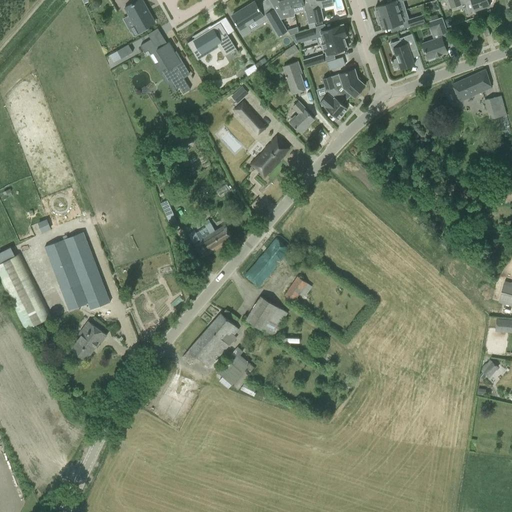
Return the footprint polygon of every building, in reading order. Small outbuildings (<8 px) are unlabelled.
[(129,28),(134,37),(147,29),(146,27),(154,22),(146,7),(145,8),(141,0),(135,4),(134,3),(132,4),(131,4),(124,8),(128,15),(129,15),(134,25),(129,28)] [(292,8),(290,0),(278,0),(281,11),(288,9),(290,17),(294,16),(293,8),(292,8)] [(304,5),(302,0),(290,0),(292,8),(293,8),(304,5)] [(321,9),(323,8),(322,1),(324,0),(323,0),(308,0),(310,6),(314,23),(324,21),(321,9)] [(399,12),(396,0),(375,7),(377,12),(375,13),(377,19),(399,12)] [(471,1),(474,11),(489,6),(487,0),(448,0),(451,8),(471,1)] [(254,1),(232,15),(238,26),(237,26),(242,36),(251,30),(248,25),(263,15),(254,1)] [(314,23),(310,6),(304,8),(308,24),(314,23)] [(274,9),(265,14),(278,37),(288,32),(287,31),(274,9)] [(403,23),(399,12),(377,19),(379,25),(380,24),(382,30),(403,23)] [(425,23),(422,15),(407,20),(410,27),(425,23)] [(447,32),(442,17),(428,22),(431,31),(436,29),(439,35),(447,32)] [(194,39),(187,43),(196,58),(217,45),(219,44),(222,49),(225,53),(235,47),(220,23),(210,29),(209,27),(193,36),(194,39)] [(346,36),(345,33),(347,33),(345,27),(344,28),(343,25),(320,32),(324,43),(345,36),(345,37),(346,36)] [(308,40),(307,37),(315,35),(312,28),(298,33),(290,35),(297,43),(308,40)] [(400,40),(389,44),(393,54),(395,53),(401,69),(412,65),(409,58),(411,57),(409,52),(417,49),(411,34),(403,37),(404,39),(400,41),(400,40)] [(347,49),(345,44),(347,43),(345,37),(345,36),(324,43),(321,44),(323,52),(325,51),(326,55),(347,49)] [(447,53),(441,37),(422,44),(427,60),(429,59),(429,61),(434,59),(434,57),(447,53)] [(150,55),(155,52),(161,61),(163,59),(168,67),(162,71),(169,82),(171,80),(176,89),(179,87),(183,94),(190,89),(183,78),(189,75),(192,79),(193,78),(176,51),(175,52),(169,42),(162,47),(159,42),(154,45),(150,39),(140,46),(144,53),(148,51),(150,55)] [(116,51),(121,59),(132,52),(128,45),(116,51)] [(324,62),(322,55),(303,61),(305,68),(324,62)] [(286,76),(285,76),(286,78),(287,78),(289,85),(302,81),(299,74),(301,74),(297,62),(283,67),(286,76)] [(254,64),(249,67),(253,73),(258,69),(254,64)] [(365,86),(357,79),(354,69),(330,77),(334,89),(345,99),(347,100),(351,95),(354,98),(365,86)] [(452,85),(459,101),(491,87),(485,70),(452,85)] [(341,102),(344,99),(345,99),(334,89),(330,77),(330,76),(322,79),(327,94),(327,95),(319,97),(320,102),(321,103),(321,106),(323,105),(326,108),(325,108),(337,119),(347,108),(341,102)] [(242,88),(232,97),(237,102),(240,100),(247,94),(242,88)] [(485,100),(489,119),(506,115),(501,96),(485,100)] [(300,114),(290,123),(301,133),(307,128),(306,127),(314,119),(305,110),(305,109),(298,102),(293,107),(300,114)] [(250,110),(243,103),(235,110),(241,117),(250,110)] [(459,136),(463,146),(474,141),(470,131),(459,136)] [(283,154),(288,149),(286,148),(287,147),(276,137),(265,149),(266,150),(259,157),(259,156),(251,164),(256,169),(256,168),(260,171),(259,172),(264,176),(284,154),(283,154)] [(511,180),(497,186),(502,203),(511,199),(511,180)] [(162,207),(173,233),(180,230),(170,204),(162,207)] [(43,222),(38,224),(41,232),(46,230),(50,229),(47,220),(43,222)] [(233,239),(228,230),(225,225),(215,231),(208,220),(206,222),(207,223),(205,225),(210,233),(199,239),(195,234),(194,231),(188,235),(197,249),(202,258),(233,239)] [(44,247),(68,311),(88,303),(91,310),(110,303),(83,232),(44,247)] [(245,276),(259,287),(283,258),(284,260),(286,258),(284,256),(290,249),(276,238),(245,276)] [(20,253),(28,271),(41,264),(33,247),(20,253)] [(49,317),(18,255),(0,263),(0,274),(27,328),(49,317)] [(307,295),(306,294),(312,287),(307,283),(297,276),(283,297),(293,304),(299,294),(308,301),(309,300),(306,297),(307,295)] [(511,305),(511,284),(504,282),(498,302),(511,305)] [(246,320),(274,336),(288,313),(260,296),(246,320)] [(182,357),(190,364),(197,357),(209,368),(234,340),(231,337),(238,330),(221,314),(182,357)] [(511,321),(496,320),(495,329),(511,330),(511,321)] [(81,335),(71,349),(86,360),(100,341),(101,342),(107,335),(88,321),(79,334),(81,335)] [(249,364),(240,355),(243,351),(237,347),(217,372),(222,377),(219,381),(228,389),(249,364)] [(492,362),(483,373),(489,378),(498,367),(492,362)]
